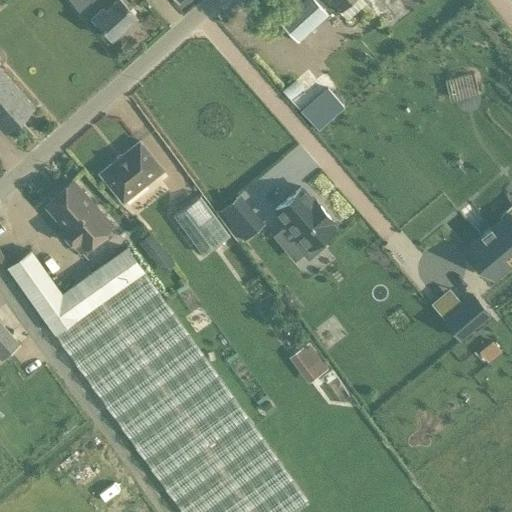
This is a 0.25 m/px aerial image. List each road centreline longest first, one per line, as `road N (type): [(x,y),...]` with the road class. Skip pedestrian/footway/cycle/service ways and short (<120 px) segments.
road 1 (residential): [(0,277),(166,511)]
road 2 (residential): [(0,186),(213,0)]
